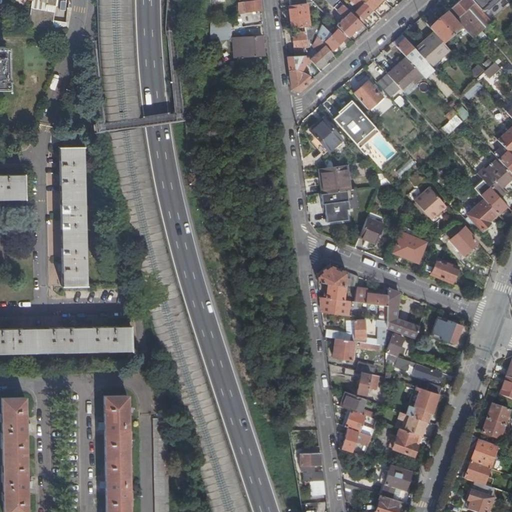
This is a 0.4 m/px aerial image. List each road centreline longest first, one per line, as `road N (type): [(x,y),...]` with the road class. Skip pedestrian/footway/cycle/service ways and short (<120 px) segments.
road 1 (motorway): [(112,0),(123,136),(150,269),(228,511)]
road 2 (motorway): [(266,511),(174,211),(149,0)]
road 3 (residential): [(336,511),(301,247)]
road 4 (residential): [(301,247),(478,312),(488,327)]
road 5 (tertiary): [(488,327),(423,511)]
road 6 (residential): [(282,108),(299,105),(422,0)]
road 7 (residential): [(301,247),(282,108)]
road 8 (residential): [(42,126),(80,24),(81,0)]
